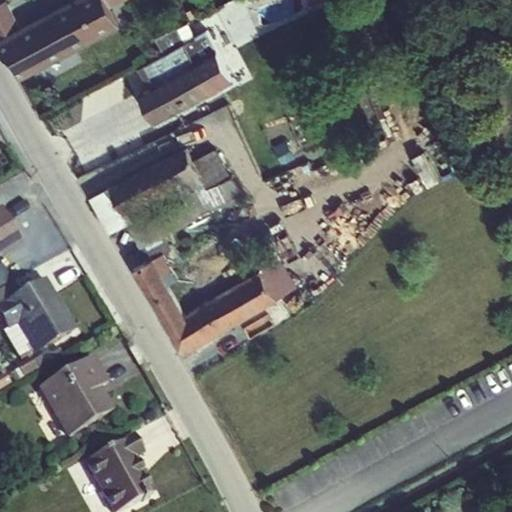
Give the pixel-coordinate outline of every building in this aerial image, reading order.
[(0,39),(0,43),(0,45),(19,80),(120,25),(112,10),(107,0),(71,0),(23,27),(0,39)] [(107,0),(112,10),(132,0),(107,0)] [(0,43),(0,39),(23,27),(9,2),(5,1),(0,3),(0,45),(0,43)] [(186,42),(164,54),(138,68),(148,86),(238,37),(232,25),(227,28),(224,21),(186,42)] [(164,54),(186,42),(177,27),(155,38),(164,54)] [(238,37),(148,86),(139,91),(157,124),(264,66),(247,32),(238,37)] [(143,246),(165,235),(196,220),(202,236),(225,227),(219,210),(248,197),(246,193),(232,176),(209,136),(186,147),(110,186),(90,197),(109,230),(130,220),(126,214),(179,187),(186,200),(130,226),(140,248),(143,246)] [(0,256),(21,244),(0,209),(0,256)] [(165,235),(143,246),(151,260),(154,258),(164,275),(173,269),(183,262),(175,248),(173,250),(165,235)] [(154,258),(151,260),(135,268),(166,322),(184,310),(164,275),(154,258)] [(259,268),(278,299),(300,286),(283,259),(259,268)] [(184,310),(166,322),(185,354),(278,299),(259,268),(207,300),(204,296),(184,310)] [(9,283),(0,288),(0,321),(7,331),(1,332),(21,363),(76,332),(44,279),(18,294),(9,283)] [(92,357),(36,390),(65,440),(113,412),(100,389),(108,384),(92,357)] [(83,465),(108,511),(121,511),(154,494),(137,461),(144,456),(133,436),(83,465)]
